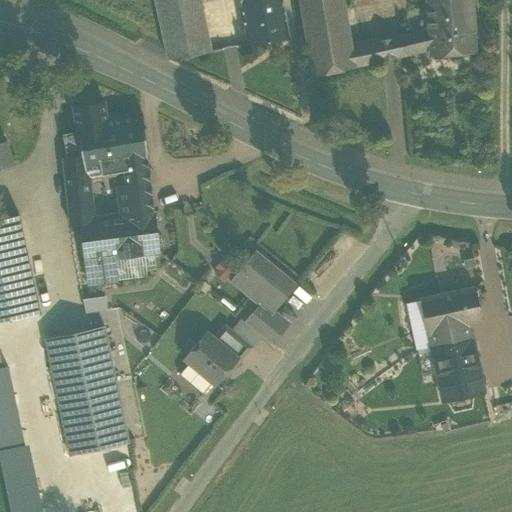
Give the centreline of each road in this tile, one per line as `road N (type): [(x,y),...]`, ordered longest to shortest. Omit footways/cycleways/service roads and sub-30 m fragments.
road 1 (tertiary): [(403,193),(297,157),(123,68),(0,21)]
road 2 (residential): [(176,511),(393,228),(403,193)]
